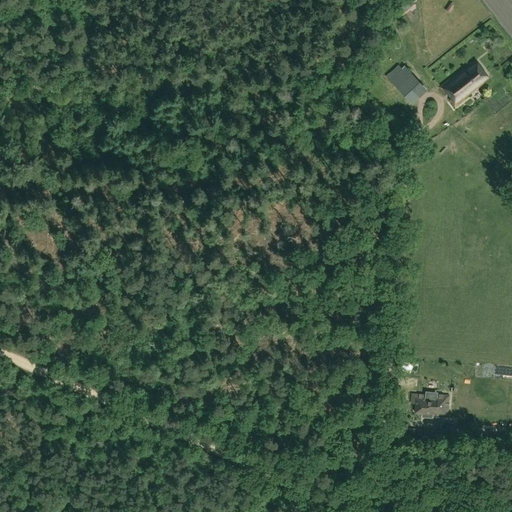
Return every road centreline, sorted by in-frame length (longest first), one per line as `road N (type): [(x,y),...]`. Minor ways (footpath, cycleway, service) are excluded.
road 1 (track): [(27,364),(352,511)]
road 2 (track): [(406,173),(384,405),(401,511)]
